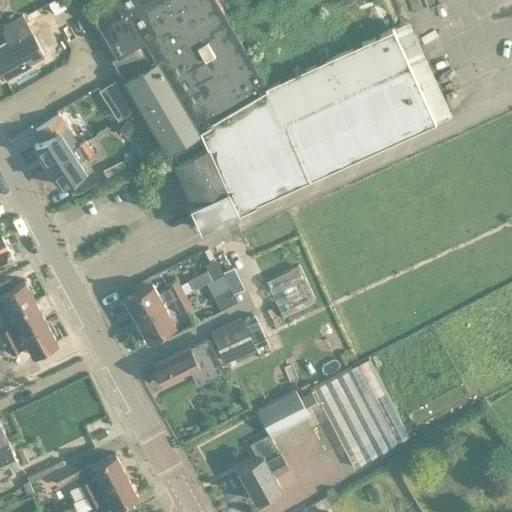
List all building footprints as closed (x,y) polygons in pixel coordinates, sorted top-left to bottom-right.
[(118,42),(109,49),(112,54),(142,34),(118,0),(95,0),(91,3),(118,42)] [(362,143),(451,109),(413,9),(187,97),(201,131),(169,143),(196,214),(252,192),(252,193),(364,150),(362,143)] [(23,10),(1,22),(8,34),(0,38),(0,68),(2,72),(44,49),(23,10)] [(200,56),(221,56),(222,79),(254,77),(253,63),(242,63),(241,41),(211,42),(210,26),(199,26),(200,56)] [(155,45),(121,61),(157,134),(194,116),(187,100),(183,102),(155,45)] [(24,78),(47,67),(42,58),(20,70),(24,78)] [(130,105),(114,74),(98,84),(117,113),(130,105)] [(36,123),(43,134),(34,139),(47,159),(79,138),(59,108),(36,123)] [(79,138),(47,159),(59,177),(82,163),(76,153),(86,147),(87,148),(92,145),(85,134),(79,138)] [(171,141),(168,135),(160,138),(163,145),(171,141)] [(121,153),(102,163),(107,172),(126,163),(121,153)] [(107,182),(87,193),(94,206),(114,195),(107,182)] [(7,240),(0,243),(0,260),(14,254),(7,240)] [(300,258),(267,273),(283,309),(316,294),(300,258)] [(11,270),(0,275),(0,312),(11,307),(35,294),(24,273),(15,278),(11,270)] [(167,281),(158,286),(152,276),(123,292),(135,313),(164,297),(173,292),(183,286),(194,281),(190,273),(179,278),(176,272),(166,278),(167,281)] [(183,286),(173,292),(181,306),(191,300),(183,286)] [(17,319),(21,328),(46,315),(35,294),(11,307),(17,319)] [(176,318),(164,297),(135,313),(147,334),(176,318)] [(254,305),(242,310),(210,325),(224,356),(256,341),(269,335),(254,305)] [(21,328),(14,331),(20,342),(27,338),(33,349),(49,340),(57,336),(46,315),(21,328)] [(8,320),(0,324),(0,325),(6,336),(14,331),(8,320)] [(14,331),(6,336),(11,347),(20,342),(14,331)] [(209,353),(204,345),(194,350),(190,341),(153,359),(162,377),(209,353)] [(410,428),(370,350),(313,381),(354,460),(410,428)] [(249,437),(257,451),(237,462),(254,494),(280,480),(273,468),(286,461),(280,448),(266,455),(263,448),(276,441),(271,430),(309,410),(305,401),(308,400),(312,408),(321,403),(317,396),(317,395),(311,384),(299,390),(295,383),(256,404),(268,427),(249,437)] [(0,466),(19,458),(9,435),(0,439),(0,466)] [(97,469),(89,473),(89,472),(80,476),(92,499),(101,494),(95,483),(103,480),(126,468),(115,446),(91,459),(97,469)] [(86,464),(78,451),(53,464),(60,477),(86,464)] [(420,511),(395,466),(369,481),(386,511),(420,511)] [(103,480),(114,501),(102,507),(105,511),(117,511),(135,503),(129,493),(137,488),(126,468),(103,480)]
